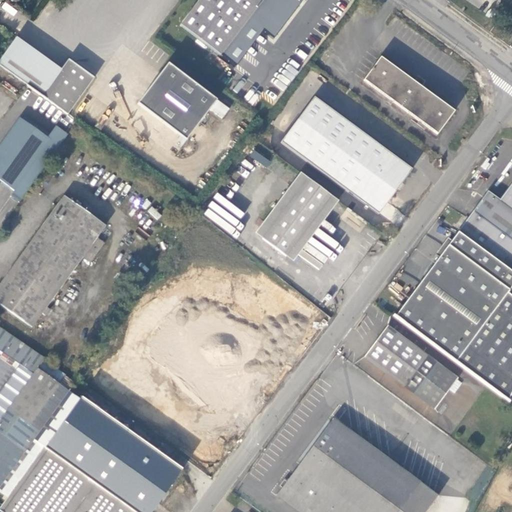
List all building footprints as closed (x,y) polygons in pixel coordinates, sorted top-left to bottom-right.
[(258,0),(195,0),(180,21),(222,52),(258,0)] [(13,16),(17,10),(5,2),(0,8),(13,16)] [(0,61),(0,67),(27,87),(42,98),(69,60),(24,29),(17,38),(0,61)] [(42,98),(67,116),(102,69),(76,50),(69,60),(42,98)] [(184,130),(190,135),(224,88),(174,52),(145,92),(188,123),(184,130)] [(386,96),(403,74),(378,54),(361,77),(386,96)] [(450,109),(403,74),(386,96),(433,132),(450,109)] [(410,167),(313,94),(279,138),(376,212),(410,167)] [(0,145),(0,182),(22,198),(58,148),(19,119),(0,145)] [(249,157),(267,166),(274,154),(257,144),(249,157)] [(250,229),(259,237),(307,177),(296,170),(250,229)] [(259,237),(283,256),(330,195),(307,177),(259,237)] [(511,178),(496,199),(485,191),(391,316),(506,402),(511,390),(511,178)] [(293,263),(340,203),(330,195),(283,256),(293,263)] [(105,227),(64,197),(0,285),(0,302),(32,327),(105,227)] [(387,202),(380,212),(393,223),(401,213),(387,202)] [(265,294),(258,284),(250,289),(233,277),(227,274),(222,284),(212,280),(201,279),(190,279),(180,280),(170,284),(160,289),(151,297),(144,306),(139,317),(136,328),(135,340),(136,352),(140,363),(156,358),(164,369),(158,375),(166,381),(174,386),(183,389),(192,391),(202,391),(203,400),(214,398),(224,394),(233,388),(241,381),(248,372),(226,358),(229,352),(230,346),(231,340),(231,333),(252,327),(255,336),(279,330),(276,317),(272,305),(265,294)] [(317,324),(321,327),(326,321),(321,318),(317,324)] [(25,452),(68,391),(75,382),(46,361),(47,358),(0,326),(0,470),(17,446),(25,452)] [(455,378),(385,326),(363,356),(433,409),(455,378)] [(25,452),(33,457),(4,498),(0,503),(0,510),(2,511),(149,511),(181,468),(82,396),(79,399),(68,391),(25,452)] [(422,511),(436,494),(330,418),(274,492),(301,511),(422,511)] [(33,457),(25,452),(17,446),(0,470),(0,494),(4,498),(33,457)]
